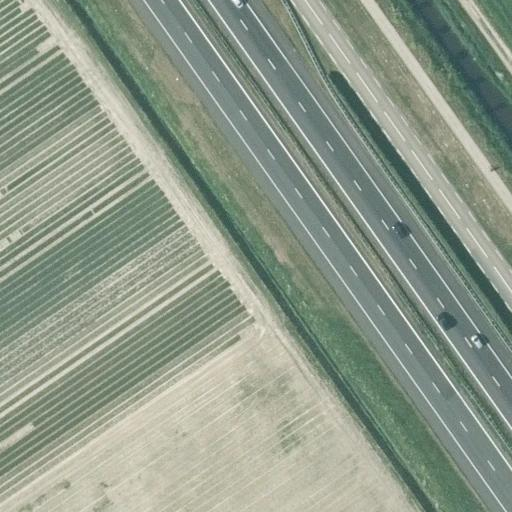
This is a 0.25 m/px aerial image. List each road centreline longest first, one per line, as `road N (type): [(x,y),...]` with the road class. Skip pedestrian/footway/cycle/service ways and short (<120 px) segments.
road 1 (motorway): [(160,0),(511,496)]
road 2 (motorway): [(511,405),(224,0)]
road 3 (tertiary): [(511,295),(304,0)]
